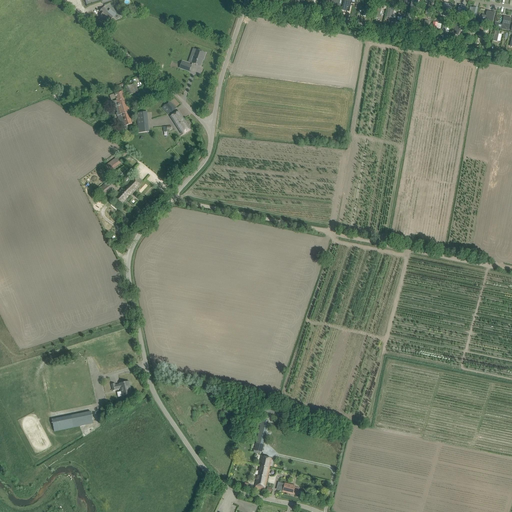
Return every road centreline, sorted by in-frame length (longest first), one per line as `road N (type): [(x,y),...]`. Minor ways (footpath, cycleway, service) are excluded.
road 1 (unclassified): [(319,511),(214,478),(151,388),(129,254),(204,161),(212,128)]
road 2 (track): [(511,269),(172,196)]
road 3 (unclassified): [(212,128),(87,20),(79,0)]
road 4 (unclassified): [(212,128),(246,0)]
